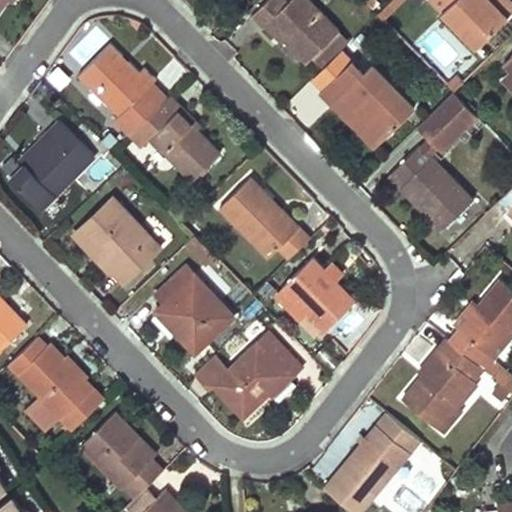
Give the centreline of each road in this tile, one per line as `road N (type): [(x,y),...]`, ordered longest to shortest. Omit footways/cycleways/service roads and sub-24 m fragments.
road 1 (residential): [(0,220),(201,433),(235,454),(272,457),(304,437),(392,328),(405,301),(403,269),(388,240)]
road 2 (residential): [(388,240),(149,0)]
road 3 (residential): [(74,0),(0,95)]
